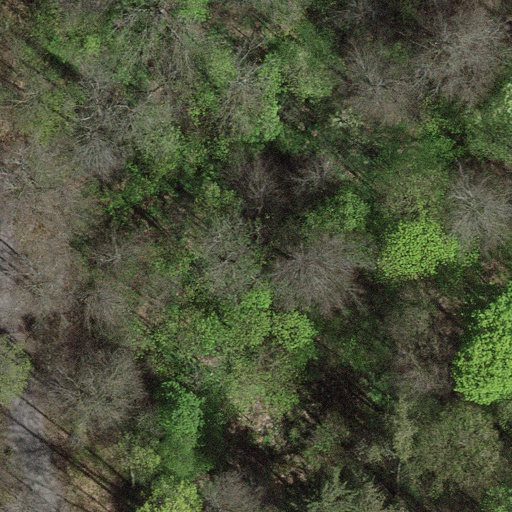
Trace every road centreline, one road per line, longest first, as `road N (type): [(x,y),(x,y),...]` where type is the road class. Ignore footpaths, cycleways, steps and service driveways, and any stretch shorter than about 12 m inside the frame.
road 1 (track): [(0,153),(27,213),(62,511)]
road 2 (track): [(511,172),(443,0)]
